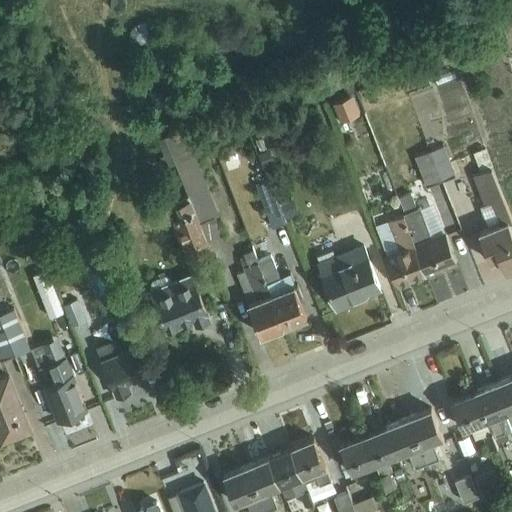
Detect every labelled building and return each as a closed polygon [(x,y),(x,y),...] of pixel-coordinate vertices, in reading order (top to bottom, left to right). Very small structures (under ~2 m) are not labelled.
[(149,34),(144,21),(135,25),(130,31),(130,37),(131,41),(133,46),(139,49),(145,49),(153,47),(154,50),(164,47),(159,31),(149,34)] [(431,61),(403,71),(405,77),(422,71),(424,75),(435,70),(431,62),(431,61)] [(438,85),(457,78),(452,66),(433,73),(438,85)] [(352,96),(333,104),(340,122),(360,115),(352,96)] [(176,164),(196,156),(185,129),(157,140),(163,154),(158,157),(162,169),(176,164)] [(428,153),(441,181),(455,176),(443,147),(428,153)] [(263,167),(274,164),(270,150),(258,154),(263,167)] [(511,231),(509,223),(511,221),(511,220),(485,150),(473,154),(481,173),(473,176),(484,206),(480,207),(489,229),(479,233),(491,263),(500,260),(506,274),(511,271),(511,231)] [(426,187),(441,181),(428,153),(415,158),(426,187)] [(188,196),(210,250),(226,244),(215,217),(219,215),(196,156),(176,164),(188,196)] [(286,222),(279,205),(269,180),(255,185),(272,228),(286,222)] [(403,216),(426,275),(457,263),(434,204),(417,210),(411,194),(396,200),(403,216)] [(106,222),(114,198),(101,195),(93,218),(106,222)] [(187,260),(210,250),(188,196),(176,201),(174,205),(179,218),(172,221),(187,260)] [(286,222),(294,219),(287,202),(279,205),(286,222)] [(88,215),(68,222),(74,236),(93,228),(88,215)] [(397,286),(426,275),(403,216),(373,228),(397,286)] [(316,257),(337,310),(354,303),(353,300),(380,289),(363,244),(334,256),(332,251),(316,257)] [(284,327),(259,262),(254,249),(243,253),(244,256),(240,258),(245,271),(237,273),(262,336),(284,327)] [(259,262),(284,327),(307,318),(290,275),(280,279),(272,256),(259,262)] [(46,270),(32,275),(49,318),(63,312),(46,270)] [(193,322),(194,326),(212,319),(194,273),(171,281),(170,278),(163,276),(152,281),(150,285),(152,290),(150,291),(167,332),(193,322)] [(72,326),(86,320),(77,300),(63,305),(72,326)] [(6,329),(16,355),(31,349),(21,323),(19,324),(13,308),(0,313),(0,314),(5,327),(6,329)] [(0,357),(1,360),(16,355),(6,329),(0,331),(0,357)] [(101,359),(117,398),(132,392),(129,385),(141,380),(129,348),(133,347),(127,330),(115,335),(116,339),(105,343),(110,356),(101,359)] [(58,338),(31,349),(59,421),(87,410),(58,338)] [(0,440),(1,444),(31,432),(8,375),(0,377),(0,440)] [(511,377),(497,383),(508,412),(511,410),(511,377)] [(499,416),(508,412),(497,383),(475,392),(494,438),(506,433),(499,416)] [(497,445),(494,438),(475,392),(452,401),(463,430),(470,427),(475,440),(482,437),(488,451),(497,447),(497,445)] [(431,410),(408,419),(427,464),(439,460),(432,442),(443,438),(431,410)] [(415,469),(427,464),(408,419),(385,428),(397,456),(408,452),(415,469)] [(387,460),(397,456),(385,428),(363,436),(375,465),(380,477),(386,492),(395,488),(389,473),(392,472),(387,460)] [(506,433),(494,438),(497,445),(509,441),(506,433)] [(454,454),(465,450),(459,435),(448,438),(454,454)] [(352,474),(375,465),(363,436),(340,445),(352,474)] [(320,485),(331,480),(314,439),(291,448),(305,482),(317,477),(320,485)] [(314,503),(305,482),(291,448),(268,458),(281,486),(286,499),(299,494),(305,507),(314,503)] [(271,491),(281,486),(268,458),(247,467),(264,511),(266,511),(278,508),(271,491)] [(251,511),(264,511),(247,467),(224,476),(235,505),(247,500),(251,511)] [(474,479),(482,499),(501,491),(494,471),(474,479)] [(464,504),(479,498),(470,475),(455,481),(464,504)] [(393,511),(386,492),(380,477),(371,481),(377,495),(353,505),(355,511),(393,511)] [(408,483),(399,486),(406,506),(415,503),(408,483)] [(214,511),(203,484),(179,494),(186,511),(214,511)] [(355,511),(353,505),(348,492),(334,498),(339,511),(355,511)] [(186,511),(179,494),(168,499),(172,511),(186,511)]
